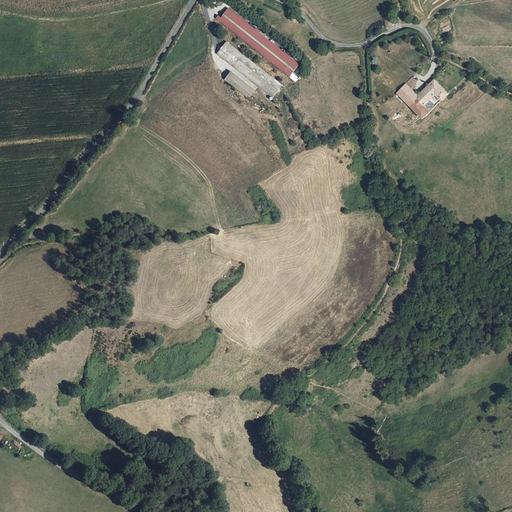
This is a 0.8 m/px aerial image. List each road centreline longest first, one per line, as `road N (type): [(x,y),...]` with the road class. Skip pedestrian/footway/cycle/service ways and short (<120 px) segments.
road 1 (track): [(303,511),(266,418),(355,335),(401,243),(397,213),(370,159),(364,44)]
road 2 (unclassified): [(195,0),(127,115),(0,256)]
road 3 (unclassified): [(277,0),(336,45),(421,28),(435,56)]
road 4 (track): [(0,261),(23,244),(111,229),(160,238)]
road 5 (unclassified): [(0,418),(32,449),(130,511)]
